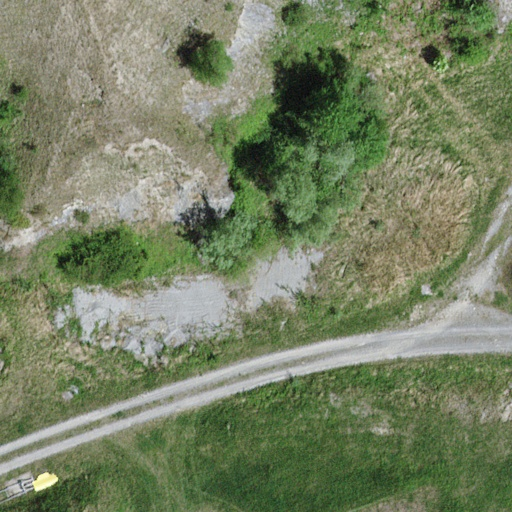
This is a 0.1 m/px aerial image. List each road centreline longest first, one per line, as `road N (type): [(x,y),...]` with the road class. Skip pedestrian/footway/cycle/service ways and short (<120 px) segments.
road 1 (track): [(0,446),(279,318),(511,303)]
road 2 (track): [(454,301),(511,147)]
